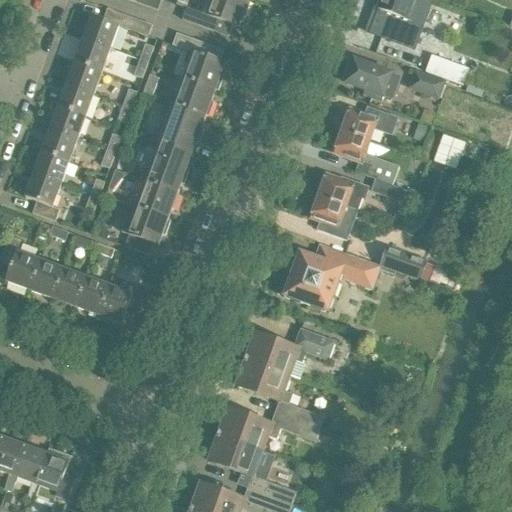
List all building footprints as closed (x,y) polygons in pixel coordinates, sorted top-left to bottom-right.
[(160,0),(138,0),(137,4),(158,12),(162,0),(160,0)] [(248,2),(242,0),(212,0),(211,4),(206,3),(202,15),(187,9),(182,21),(229,38),(233,26),(238,28),(243,17),(245,18),(250,4),(248,3),(248,2)] [(424,12),(428,2),(422,0),(376,0),(374,9),(372,15),(369,21),(367,26),(365,32),(368,34),(388,41),(414,50),(428,13),(424,12)] [(92,18),(84,39),(111,50),(119,28),(148,38),(152,27),(107,10),(103,22),(92,18)] [(188,66),(183,79),(183,80),(215,92),(216,91),(218,92),(223,78),(221,77),(225,66),(219,63),(223,52),(177,35),(173,47),(188,52),(183,64),(188,66)] [(84,39),(75,63),(102,74),(111,50),(84,39)] [(146,46),(140,61),(148,64),(154,49),(146,46)] [(433,55),(428,71),(463,82),(468,67),(433,55)] [(148,64),(140,61),(134,77),(142,80),(148,64)] [(364,95),(382,102),(387,88),(396,91),(400,79),(391,75),(354,62),(353,65),(349,64),(343,80),(347,82),(346,85),(365,92),(364,95)] [(75,63),(67,85),(94,96),(102,74),(75,63)] [(410,89),(438,99),(444,84),(416,74),(410,89)] [(150,77),(143,95),(152,98),(159,80),(150,77)] [(179,92),(174,105),(206,118),(206,116),(209,117),(214,104),(211,103),(215,92),(183,80),(183,79),(178,78),(174,90),(179,92)] [(67,85),(59,108),(86,118),(94,96),(67,85)] [(129,91),(123,106),(132,109),(137,94),(129,91)] [(169,118),(159,145),(192,156),(197,142),(199,143),(204,129),(202,128),(206,118),(174,105),(169,104),(165,116),(169,118)] [(132,109),(123,106),(118,122),(126,125),(132,109)] [(59,108),(50,132),(77,142),(86,118),(59,108)] [(343,130),(342,133),(370,143),(375,130),(392,136),(397,120),(379,114),(377,121),(349,111),(346,122),(344,121),(341,129),(343,130)] [(50,132),(42,154),(69,164),(77,142),(50,132)] [(370,143),(342,133),(341,136),(339,135),(336,143),(338,144),(334,154),(370,167),(366,178),(376,181),(392,187),(399,168),(365,156),(370,143)] [(113,136),(106,153),(115,156),(121,139),(113,136)] [(145,170),(141,181),(178,195),(182,184),(184,185),(189,171),(187,170),(192,156),(159,145),(150,171),(145,170)] [(115,156),(106,153),(101,167),(110,170),(115,156)] [(42,154),(34,176),(61,186),(69,164),(42,154)] [(115,172),(109,190),(117,193),(124,175),(115,172)] [(61,186),(34,176),(25,199),(37,203),(33,215),(55,223),(60,212),(53,209),(61,186)] [(319,195),(318,198),(358,213),(362,200),(364,201),(368,189),(342,180),(341,182),(326,177),(322,187),(320,186),(317,194),(319,195)] [(96,181),(91,196),(99,200),(105,184),(96,181)] [(131,208),(136,210),(168,221),(172,210),(175,211),(180,197),(177,196),(178,195),(141,181),(140,182),(145,184),(140,197),(135,195),(131,208)] [(392,187),(376,181),(371,193),(403,204),(407,193),(392,188),(392,187)] [(99,200),(91,196),(85,212),(93,215),(99,200)] [(358,213),(318,198),(317,201),(315,200),(312,208),(314,209),(311,220),(320,223),(317,232),(347,242),(358,213)] [(168,221),(136,210),(131,223),(126,221),(122,234),(129,236),(125,248),(149,256),(153,245),(159,247),(163,236),(165,236),(170,223),(168,222),(168,221)] [(69,234),(53,228),(50,237),(66,243),(69,234)] [(98,229),(95,237),(106,240),(108,232),(98,229)] [(90,247),(97,249),(99,245),(76,237),(73,245),(89,251),(90,247)] [(6,283),(30,292),(41,262),(17,253),(20,244),(9,240),(0,263),(0,266),(11,270),(6,283)] [(99,245),(97,249),(96,254),(111,260),(115,251),(99,245)] [(388,249),(381,267),(420,281),(427,263),(388,249)] [(283,298),(329,315),(345,268),(299,252),(290,279),(285,277),(278,295),(283,297),(283,298)] [(356,259),(348,283),(373,293),(382,268),(356,259)] [(30,292),(54,301),(65,271),(41,262),(30,292)] [(54,301),(77,309),(88,280),(65,271),(54,301)] [(77,309),(100,318),(111,288),(88,280),(77,309)] [(111,288),(100,318),(122,326),(127,313),(138,317),(148,291),(127,283),(124,293),(111,288)] [(246,359),(245,362),(288,377),(300,381),(305,366),(302,365),(306,355),(328,363),(336,343),(301,331),(301,330),(296,343),(299,345),(297,350),(257,336),(248,360),(246,359)] [(283,405),(279,416),(320,430),(325,419),(289,406),(293,396),(283,392),(288,377),(245,362),(244,364),(246,364),(238,388),(283,405)] [(219,434),(218,436),(261,452),(267,438),(277,441),(281,431),(316,443),(320,430),(279,416),(275,427),(230,411),(221,435),(219,434)] [(261,452),(218,436),(217,439),(219,440),(210,464),(252,479),(252,478),(256,479),(252,491),(293,506),(297,494),(259,480),(263,470),(256,467),(261,452)] [(0,472),(9,476),(14,477),(25,448),(3,439),(0,446),(0,472)] [(17,479),(32,484),(36,486),(48,456),(25,448),(14,477),(9,476),(5,491),(12,494),(17,479)] [(36,486),(32,484),(27,499),(35,502),(37,495),(42,497),(45,489),(59,494),(70,464),(48,456),(36,486)] [(191,509),(191,511),(192,511),(239,511),(243,501),(202,486),(193,510),(191,509)] [(361,490),(357,502),(375,508),(380,497),(361,490)] [(290,511),(293,506),(252,491),(247,504),(270,511),(290,511)] [(64,511),(68,502),(57,498),(51,511),(64,511)]
